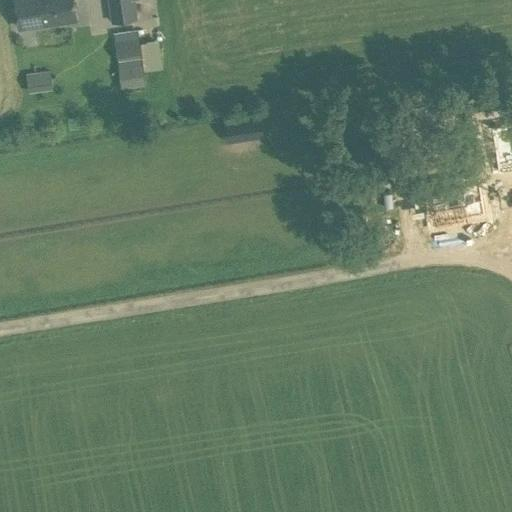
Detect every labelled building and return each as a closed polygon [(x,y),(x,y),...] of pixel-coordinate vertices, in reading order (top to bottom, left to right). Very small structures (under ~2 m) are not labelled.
[(72,0),(14,0),(19,29),(75,21),(72,0)] [(108,0),(112,22),(137,18),(134,0),(108,0)] [(139,39),(115,43),(117,61),(141,58),(139,39)] [(143,67),(119,70),(122,89),(146,86),(143,67)] [(54,90),(52,74),(28,77),(30,93),(54,90)] [(511,166),(511,120),(491,124),(498,169),(511,166)] [(485,212),(480,180),(456,184),(455,179),(420,184),(424,207),(433,205),(436,226),(466,222),(465,216),(485,212)]
